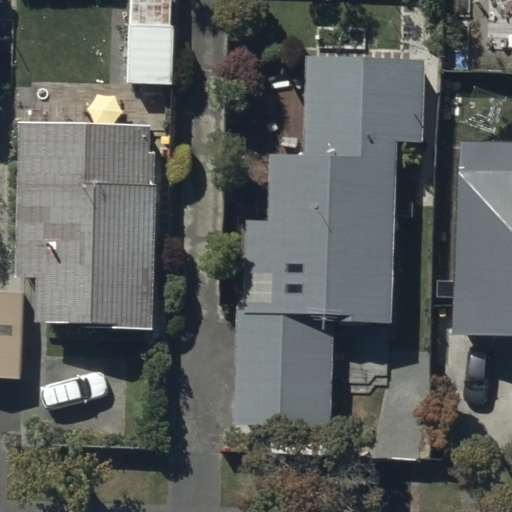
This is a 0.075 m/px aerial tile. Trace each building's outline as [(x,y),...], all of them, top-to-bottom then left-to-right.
[(175,0),(137,0),(135,81),(173,82),(175,0)] [(511,0),(491,0),(490,48),(511,48),(511,0)] [(425,63),(314,58),(310,162),(278,161),(275,226),(260,226),(257,309),(247,309),(242,417),(331,421),(335,314),(393,317),(401,136),(422,137),(425,63)] [(160,132),(27,128),(24,267),(44,267),(42,322),(155,325),(160,132)] [(511,142),(463,142),(459,333),(511,334),(511,142)] [(25,292),(0,290),(0,372),(22,373),(25,292)]
